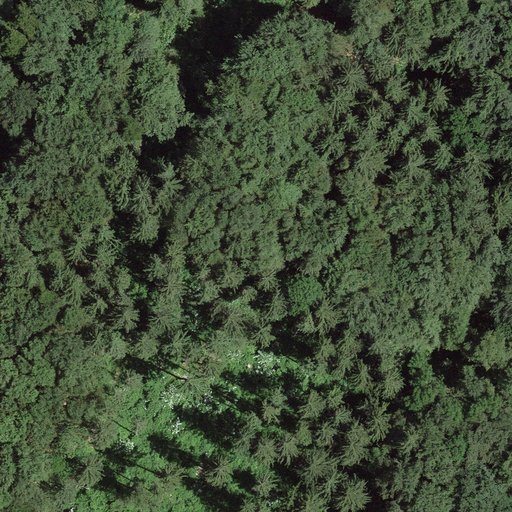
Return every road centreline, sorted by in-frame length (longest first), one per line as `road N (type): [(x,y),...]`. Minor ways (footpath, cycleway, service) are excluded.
road 1 (track): [(279,0),(48,437)]
road 2 (track): [(511,219),(373,511)]
